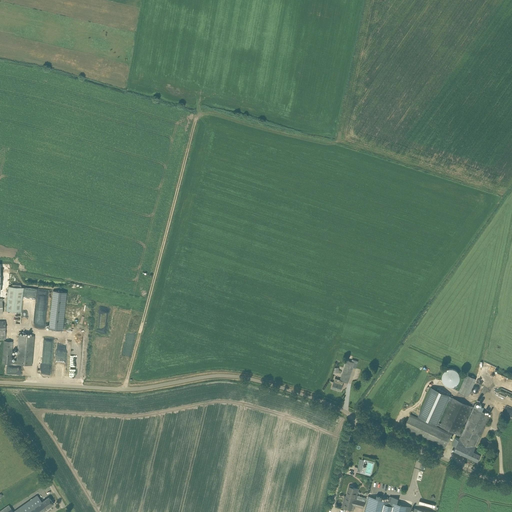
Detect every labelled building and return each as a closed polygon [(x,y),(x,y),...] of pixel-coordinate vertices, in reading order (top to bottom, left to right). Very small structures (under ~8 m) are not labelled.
[(6,310),(21,312),(24,288),(9,286),(6,310)] [(49,329),(63,330),(67,292),(53,290),(49,329)] [(72,291),(68,331),(80,332),(84,292),(72,291)] [(91,293),(88,318),(106,320),(109,295),(91,293)] [(2,363),(32,365),(34,336),(18,334),(16,360),(11,360),(13,341),(4,341),(2,363)] [(352,361),(347,360),(341,379),(344,380),(343,382),(348,383),(355,360),(352,359),(352,361)] [(55,374),(64,374),(64,365),(62,365),(62,370),(55,370),(55,374)] [(448,386),(451,386),(454,386),(456,385),(457,384),(457,383),(459,381),(459,380),(460,379),(460,377),(459,375),(459,373),(458,371),(456,370),(455,369),(453,368),(451,368),(448,368),(447,369),(446,370),(445,370),(444,371),(442,374),(442,375),(442,377),(442,379),(443,381),(444,383),(446,384),(448,386)] [(458,392),(468,397),(476,379),(466,374),(458,392)] [(343,382),(344,380),(341,379),(335,378),(332,388),(340,391),(343,382)] [(431,387),(418,416),(436,424),(440,426),(441,423),(437,421),(447,400),(451,402),(453,397),(449,396),(449,395),(431,387)] [(472,406),(453,397),(451,402),(441,423),(440,426),(461,436),(460,438),(455,436),(452,444),(456,446),(454,451),(467,457),(474,444),(476,445),(484,428),(491,415),(482,411),(474,407),(468,420),(466,424),(465,424),(464,423),(466,418),(469,412),(470,409),(472,406)] [(410,414),(408,419),(406,418),(404,422),(406,423),(404,428),(445,448),(452,434),(410,414)] [(474,444),(467,457),(477,462),(479,457),(481,453),(474,450),(476,445),(474,444)] [(359,489),(354,488),(349,486),(346,496),(345,496),(342,508),(352,510),(353,506),(363,508),(365,502),(356,499),(359,489)] [(36,496),(45,510),(54,504),(49,497),(42,502),(37,495),(36,496)] [(385,511),(389,501),(382,499),(382,496),(376,495),(376,498),(368,496),(364,511),(385,511)] [(44,511),(46,511),(45,510),(36,496),(14,511),(9,505),(0,511),(44,511)] [(410,511),(411,507),(397,503),(398,498),(390,496),(389,501),(385,511),(410,511)]
